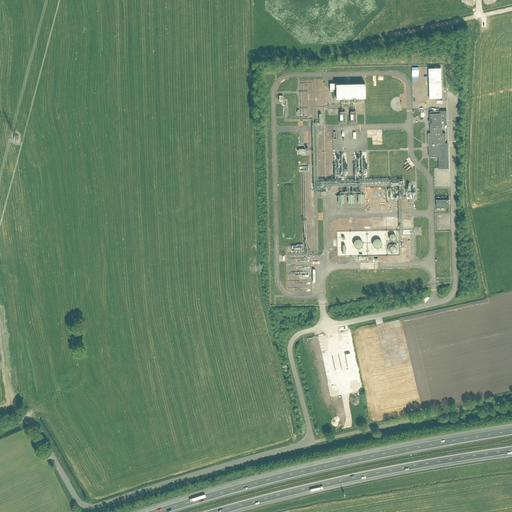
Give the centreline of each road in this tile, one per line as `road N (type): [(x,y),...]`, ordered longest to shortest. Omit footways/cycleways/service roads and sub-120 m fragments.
road 1 (unclassified): [(311,442),(290,357),(295,335),(444,301),(453,292),(451,102)]
road 2 (unclassified): [(0,427),(32,423),(85,506),(311,442)]
road 3 (motorway): [(511,431),(293,473),(157,511)]
road 4 (motorway): [(216,511),(362,475),(511,450)]
road 5 (unknown): [(274,129),(410,127)]
